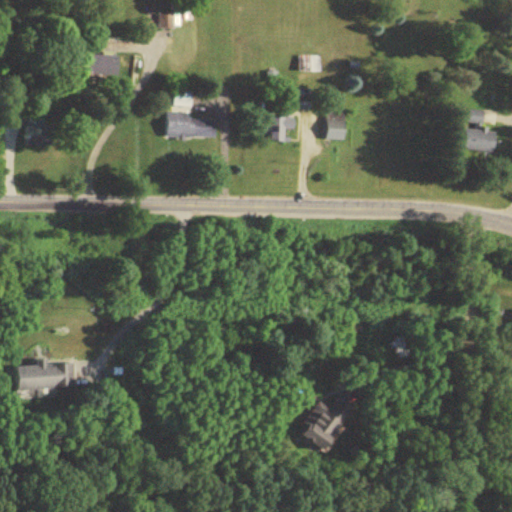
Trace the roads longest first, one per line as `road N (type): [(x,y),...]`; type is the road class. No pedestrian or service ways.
road 1 (residential): [(475,214),(481,414),(462,486),(422,501),(353,508),(181,511)]
road 2 (residential): [(511,222),(475,214),(0,201)]
